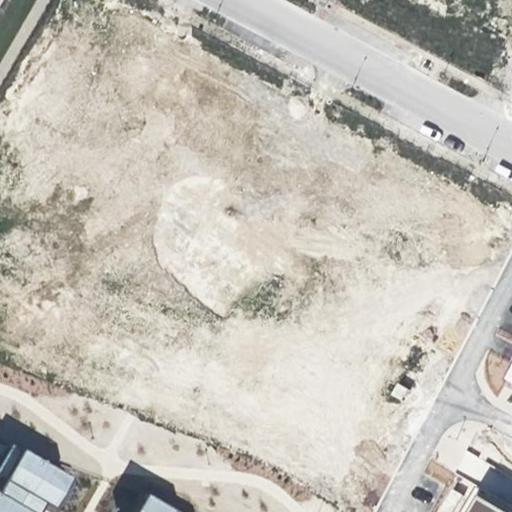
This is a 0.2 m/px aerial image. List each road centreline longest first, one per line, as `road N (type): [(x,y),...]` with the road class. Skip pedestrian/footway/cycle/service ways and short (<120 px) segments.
road 1 (residential): [(238,0),(511,145)]
road 2 (residential): [(511,280),(395,505)]
